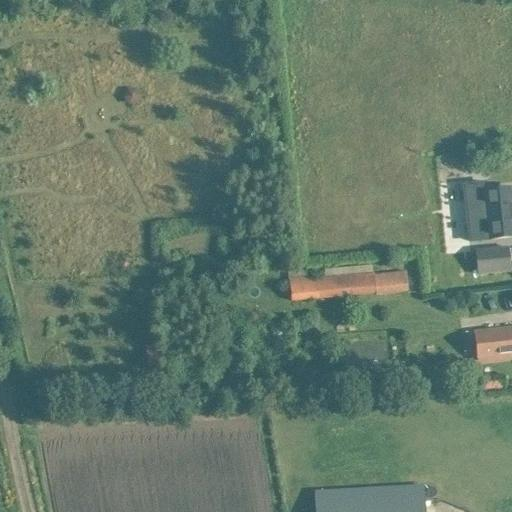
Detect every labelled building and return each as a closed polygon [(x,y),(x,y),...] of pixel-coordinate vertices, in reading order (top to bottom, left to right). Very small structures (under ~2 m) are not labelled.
[(477,154),(462,155),(463,170),(478,169),(477,154)] [(484,184),(463,186),(469,242),(497,239),(511,237),(511,192),(511,189),(492,191),(485,192),(484,184)] [(272,233),(246,236),(248,250),(274,246),(272,233)] [(476,251),(478,275),(511,272),(508,248),(476,251)] [(410,291),(408,274),(380,278),(380,275),(373,276),(373,274),(307,279),(291,281),(294,303),(378,296),(378,294),(410,291)] [(72,321),(72,297),(52,297),(52,321),(72,321)] [(511,328),(501,330),(474,332),(476,359),(511,355),(511,328)] [(174,339),(160,339),(161,358),(175,358),(174,339)] [(503,375),(479,378),(479,390),(504,388),(503,375)] [(315,493),(315,511),(425,511),(424,486),(315,493)]
